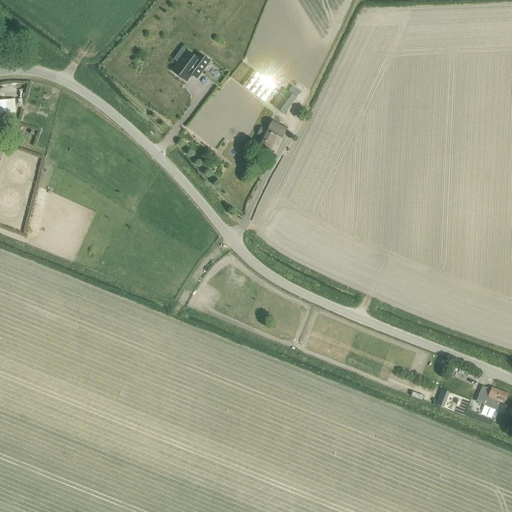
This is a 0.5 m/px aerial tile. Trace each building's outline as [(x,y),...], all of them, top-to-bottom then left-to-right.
[(188,52),(173,72),(187,82),(192,75),(197,79),(210,62),(200,54),(196,58),(188,52)] [(276,88),(255,73),(244,87),(265,103),(276,88)] [(284,90),(272,106),(284,115),(300,93),(292,87),(288,92),(284,90)] [(277,137),(282,140),(288,129),(272,121),(267,132),(261,128),(257,135),(262,137),(258,146),(270,151),(277,137)] [(451,391),(463,395),(466,385),(455,381),(451,391)] [(500,402),(505,404),(508,394),(492,388),(490,390),(482,387),(476,402),(497,410),(500,402)] [(439,400),(438,405),(448,409),(449,405),(439,400)]
